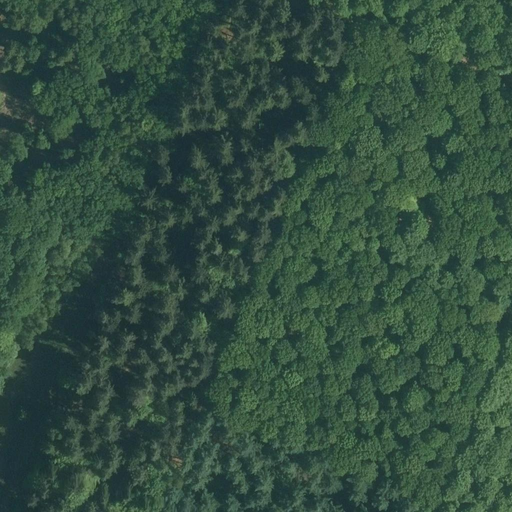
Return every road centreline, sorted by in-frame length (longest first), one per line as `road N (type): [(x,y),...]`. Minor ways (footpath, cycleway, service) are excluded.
road 1 (track): [(425,511),(511,295)]
road 2 (track): [(511,74),(325,0)]
